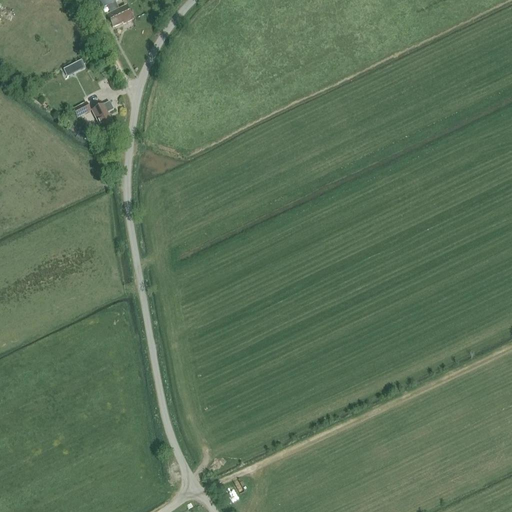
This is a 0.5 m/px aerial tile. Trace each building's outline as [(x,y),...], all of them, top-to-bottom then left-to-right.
[(99,0),(104,8),(107,7),(115,2),(120,0),(99,0)] [(118,10),(115,2),(107,7),(111,14),(107,16),(113,29),(125,22),(126,24),(132,20),(126,7),(118,10)] [(81,61),(70,66),(73,74),(85,68),(81,61)] [(107,114),(113,110),(109,102),(91,111),(103,133),(114,127),(107,114)] [(91,112),(87,103),(73,109),(78,118),(88,113),(91,112)]
